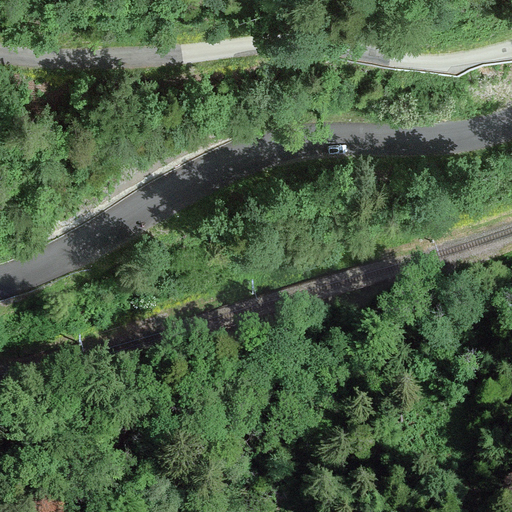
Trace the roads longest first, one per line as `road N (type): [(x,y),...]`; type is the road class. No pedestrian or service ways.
road 1 (tertiary): [(511,125),(440,140),(274,146),(0,283)]
road 2 (unclassified): [(511,46),(448,63),(315,42),(147,57),(0,52)]
